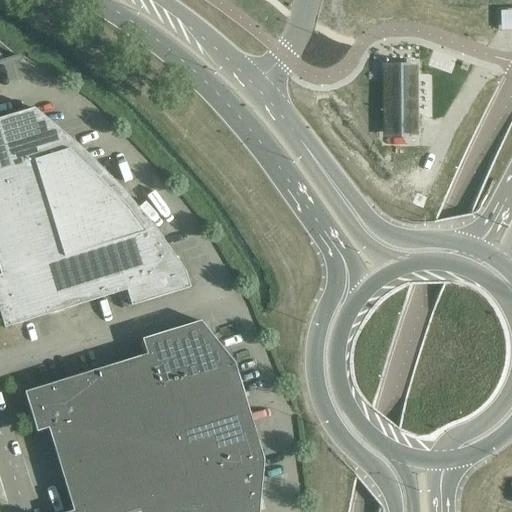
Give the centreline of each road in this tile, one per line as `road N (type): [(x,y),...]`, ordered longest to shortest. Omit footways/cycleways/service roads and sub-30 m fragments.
road 1 (tertiary): [(89,0),(213,91),(263,145),(329,240)]
road 2 (secondary): [(329,240),(333,284),(312,354),(318,398),(338,437),(381,474),(394,511)]
road 3 (tertiary): [(340,195),(241,69),(149,0)]
road 4 (secondary): [(359,296),(338,333),(334,376),(363,433),(400,456)]
